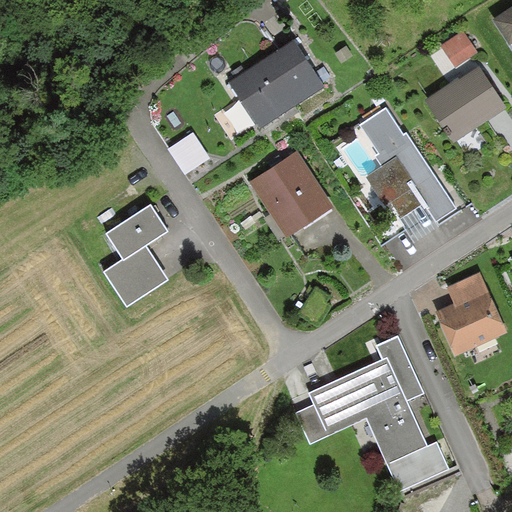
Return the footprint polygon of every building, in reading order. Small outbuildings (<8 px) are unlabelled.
[(511,7),(492,22),(510,48),(511,46),(511,7)] [(465,32),(444,47),(458,67),(479,52),(465,32)] [(229,83),(260,129),(323,86),(292,40),(229,83)] [(459,78),(425,99),(453,144),(506,111),(479,68),(459,80),(459,78)] [(441,224),(461,211),(407,134),(403,137),(386,112),(364,127),(383,154),(379,157),(387,169),(371,180),(387,203),(392,199),(404,216),(425,202),(441,224)] [(186,176),(212,162),(198,135),(172,149),(186,176)] [(298,154),(249,184),(285,241),(334,210),(298,154)] [(122,259),(104,270),(126,306),(169,280),(147,245),(168,232),(151,205),(106,233),(122,259)] [(483,275),(448,289),(459,313),(439,321),(454,357),(508,334),(483,275)] [(317,290),(302,313),(318,323),(329,307),(325,305),(329,298),(317,290)] [(384,360),(310,394),(315,404),(294,414),(310,447),(367,421),(388,466),(429,446),(408,402),(423,395),(397,339),(378,348),(384,360)] [(423,432),(437,428),(428,399),(414,403),(423,432)] [(429,446),(388,466),(401,492),(449,469),(437,443),(429,446)]
